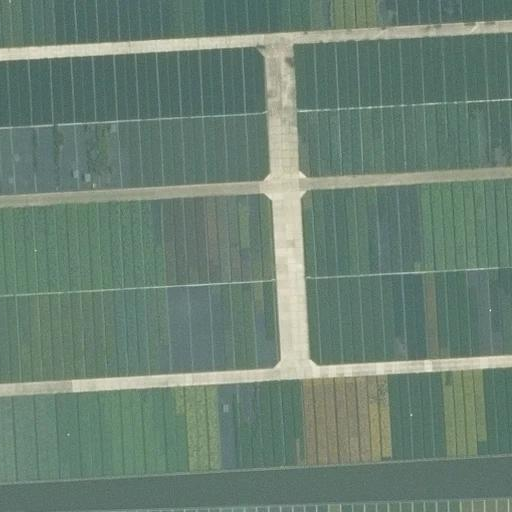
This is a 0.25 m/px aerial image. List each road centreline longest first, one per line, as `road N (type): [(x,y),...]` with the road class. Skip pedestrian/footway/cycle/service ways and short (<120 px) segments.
road 1 (track): [(0,204),(511,174)]
road 2 (track): [(511,28),(0,58)]
road 3 (track): [(0,392),(511,362)]
road 4 (track): [(277,42),(295,374)]
